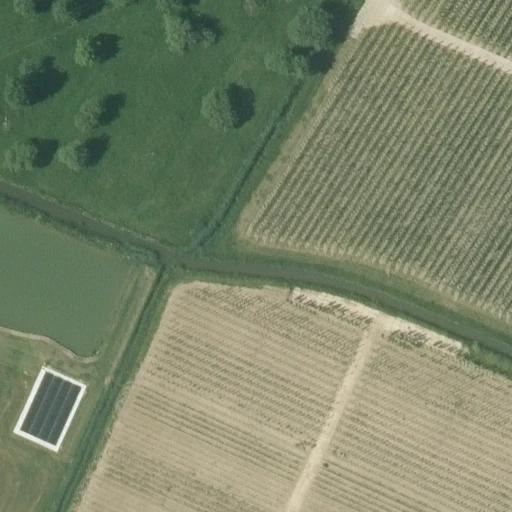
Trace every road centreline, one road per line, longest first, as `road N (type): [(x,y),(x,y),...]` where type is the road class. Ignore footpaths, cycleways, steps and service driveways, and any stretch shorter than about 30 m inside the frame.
road 1 (track): [(358,36),(246,216),(248,246),(377,273),(511,330)]
road 2 (track): [(288,511),(376,319)]
road 3 (track): [(293,294),(451,349)]
road 4 (track): [(511,66),(374,7)]
